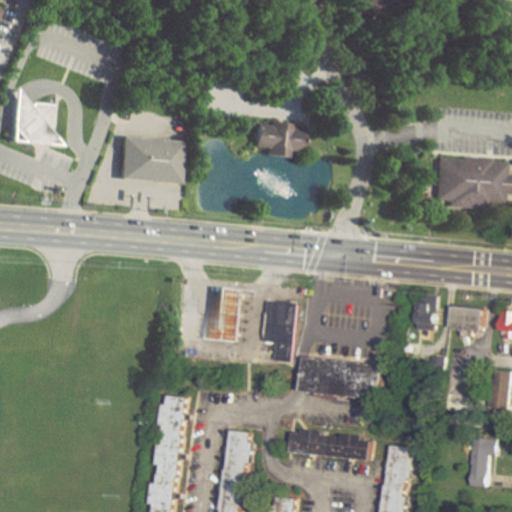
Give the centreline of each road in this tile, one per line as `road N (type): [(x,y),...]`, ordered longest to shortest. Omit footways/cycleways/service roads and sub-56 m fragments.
road 1 (primary): [(0,229),(264,247)]
road 2 (residential): [(352,203),(364,166),(361,128),(311,33),(308,0)]
road 3 (residential): [(270,424),(297,391),(334,253)]
road 4 (residential): [(202,511),(212,416),(270,424)]
road 5 (residential): [(364,143),(418,129),(509,132)]
road 6 (residential): [(270,424),(278,474),(341,483),(338,511)]
